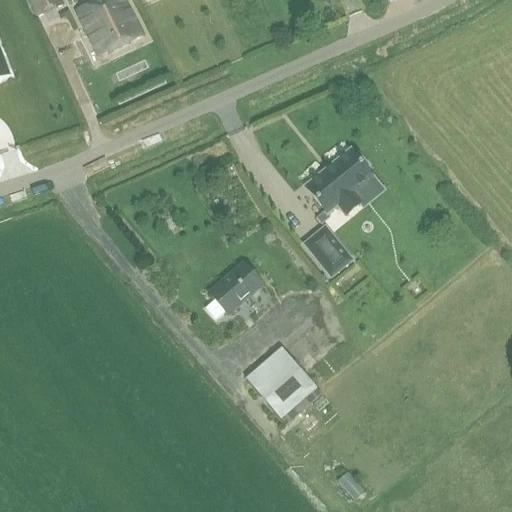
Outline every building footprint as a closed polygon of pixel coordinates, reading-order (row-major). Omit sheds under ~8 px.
[(26,0),(35,19),(64,6),(60,0),(26,0)] [(106,0),(78,14),(99,59),(143,37),(124,0),(106,0)] [(0,33),(0,70),(14,66),(0,33)] [(375,179),(351,149),(302,188),(326,218),(337,209),(345,219),(361,206),(353,196),(375,179)] [(331,280),(353,261),(324,225),(301,244),(331,280)] [(209,296),(228,319),(263,289),(244,266),(209,296)] [(321,396),(283,352),(247,383),(285,427),(321,396)] [(337,482),(354,501),(364,492),(347,473),(337,482)]
